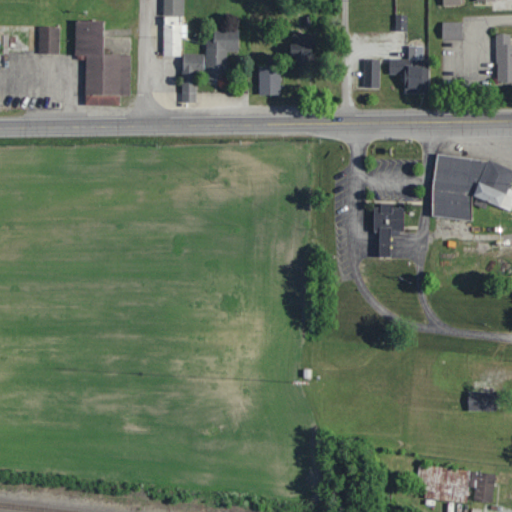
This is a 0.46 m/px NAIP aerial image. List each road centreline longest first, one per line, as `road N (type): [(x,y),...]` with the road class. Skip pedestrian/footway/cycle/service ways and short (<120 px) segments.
road 1 (primary): [(511,118),(0,123)]
road 2 (residential): [(144,123),(146,0)]
